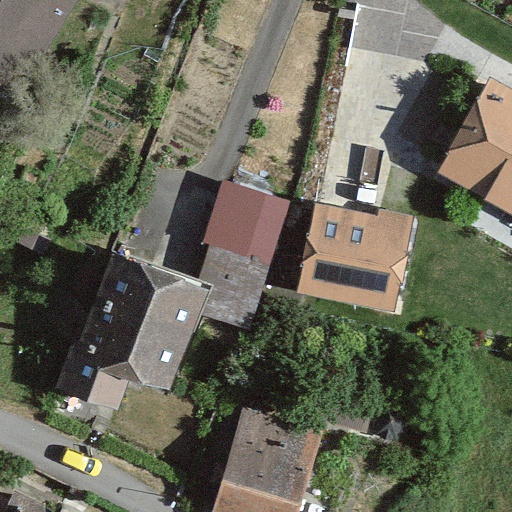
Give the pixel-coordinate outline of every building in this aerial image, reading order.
[(0,0),(0,86),(20,99),(82,0),(0,0)] [(511,89),(487,74),(436,160),(511,204),(511,89)] [(127,223),(72,373),(130,394),(136,377),(172,390),(199,316),(245,332),(294,197),(225,172),(197,248),(127,223)] [(315,198),(297,282),(398,304),(416,220),(315,198)] [(248,420),(216,511),(302,511),(325,447),(248,420)] [(58,511),(0,480),(0,511),(58,511)]
